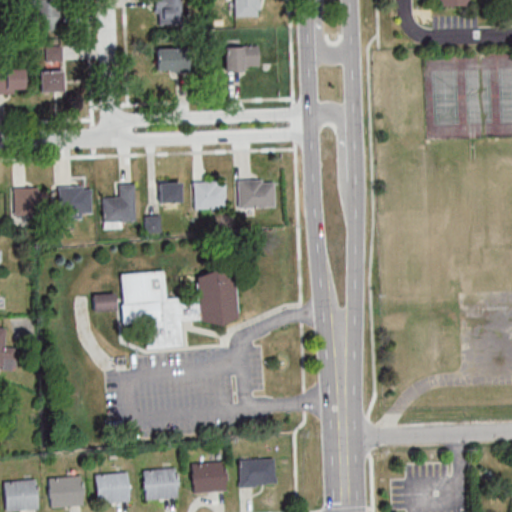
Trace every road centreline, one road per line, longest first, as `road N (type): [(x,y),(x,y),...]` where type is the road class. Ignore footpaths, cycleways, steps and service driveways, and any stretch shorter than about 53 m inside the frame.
road 1 (secondary): [(345,321),(355,304),(348,0)]
road 2 (secondary): [(306,0),(326,297)]
road 3 (residential): [(113,131),(127,142),(312,132)]
road 4 (residential): [(311,110),(129,120),(113,131)]
road 5 (secondary): [(346,511),(345,321)]
road 6 (residential): [(511,430),(346,435)]
road 7 (residential): [(511,32),(422,36),(409,28),(403,0)]
road 8 (residential): [(113,131),(108,0)]
road 9 (secondary): [(354,220),(339,121),(311,110)]
